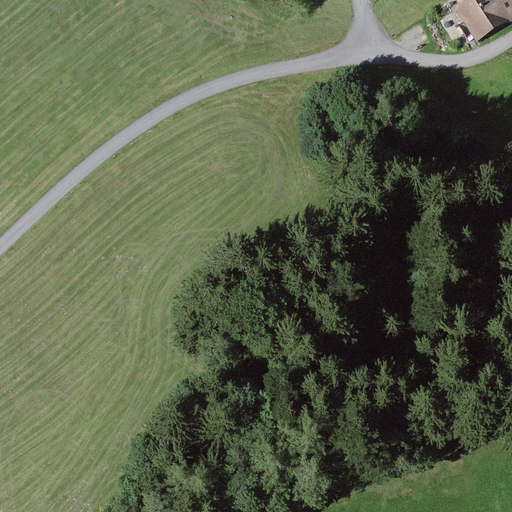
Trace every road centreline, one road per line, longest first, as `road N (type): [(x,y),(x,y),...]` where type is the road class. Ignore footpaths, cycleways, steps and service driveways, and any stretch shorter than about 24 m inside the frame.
road 1 (unclassified): [(0,253),(108,154),(202,95),(376,56)]
road 2 (unclassified): [(376,56),(447,66),(481,63),(511,45)]
